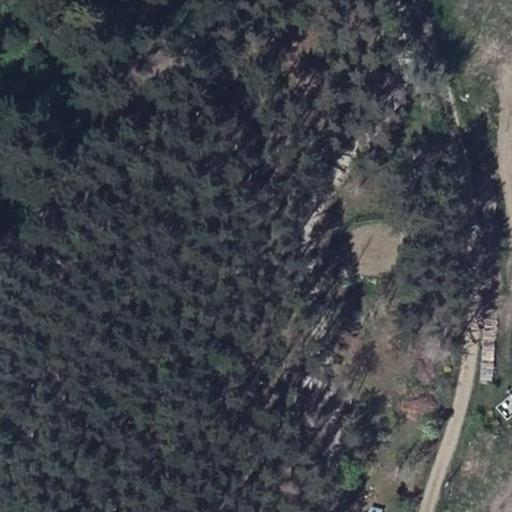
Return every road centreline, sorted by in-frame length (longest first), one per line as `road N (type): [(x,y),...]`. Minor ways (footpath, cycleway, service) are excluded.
road 1 (track): [(430,511),(475,331),(482,257),(417,0)]
road 2 (track): [(0,258),(57,178),(150,76),(245,0)]
